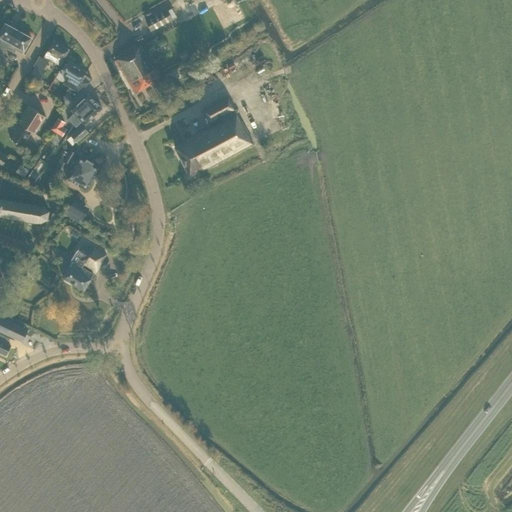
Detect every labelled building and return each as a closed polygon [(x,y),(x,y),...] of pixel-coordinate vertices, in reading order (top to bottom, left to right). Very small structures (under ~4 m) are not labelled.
[(167,10),(146,22),(151,32),(172,20),(167,10)] [(31,38),(5,24),(0,33),(0,63),(4,66),(8,59),(4,57),(7,49),(15,53),(16,50),(22,54),(31,38)] [(69,50),(53,41),(44,57),(60,66),(69,50)] [(115,61),(136,94),(161,79),(141,46),(115,61)] [(39,71),(44,63),(40,61),(35,69),(39,71)] [(68,61),(61,73),(68,78),(65,83),(79,92),(88,84),(82,79),(86,72),(68,61)] [(69,93),(66,95),(62,92),(58,97),(68,105),(75,98),(69,93)] [(74,114),(68,119),(72,123),(78,118),(95,101),(88,94),(71,111),(74,114)] [(176,149),(190,175),(198,171),(200,173),(253,145),(241,122),(237,115),(232,117),(231,115),(236,112),(228,97),(203,111),(210,124),(220,119),(221,121),(185,140),(187,143),(176,149)] [(78,118),(72,123),(76,127),(82,122),(85,125),(102,108),(95,101),(78,118)] [(17,123),(20,125),(11,139),(22,147),(31,132),(35,134),(46,117),(28,106),(17,123)] [(59,118),(52,129),(57,133),(62,136),(67,129),(63,127),(65,123),(59,118)] [(89,133),(82,125),(70,135),(77,143),(89,133)] [(63,162),(70,165),(70,164),(73,159),(76,153),(70,150),(63,162)] [(87,191),(100,167),(80,156),(77,161),(73,159),(70,164),(74,166),(66,179),(87,191)] [(20,165),(16,172),(24,177),(28,170),(20,165)] [(28,178),(35,182),(38,177),(31,173),(28,178)] [(49,212),(44,207),(41,206),(0,199),(0,216),(41,223),(47,220),(49,212)] [(68,211),(83,219),(86,214),(81,211),(84,206),(74,200),(68,211)] [(95,274),(106,254),(90,244),(87,249),(81,245),(72,260),(73,260),(63,278),(84,290),(94,273),(95,274)] [(0,330),(23,342),(26,334),(31,337),(34,330),(22,324),(20,327),(0,317),(0,330)] [(0,352),(6,356),(11,345),(0,340),(0,352)]
